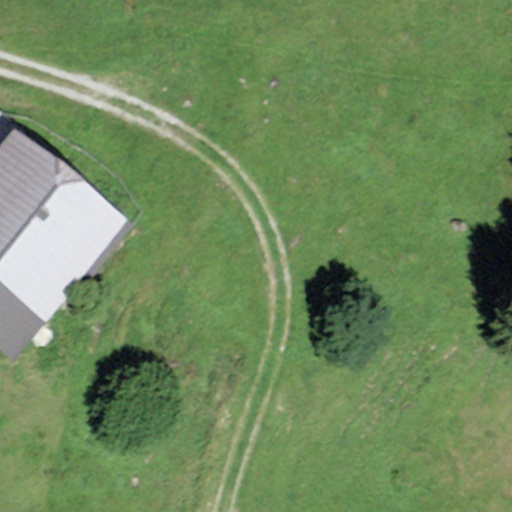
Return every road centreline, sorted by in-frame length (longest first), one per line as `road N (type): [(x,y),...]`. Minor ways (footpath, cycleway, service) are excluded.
road 1 (track): [(225,511),(276,346),(275,252),(238,179),(158,119)]
road 2 (track): [(0,63),(158,119)]
